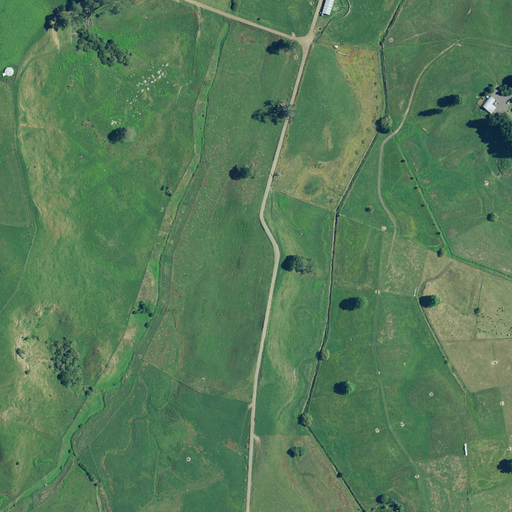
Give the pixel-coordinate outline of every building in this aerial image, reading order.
[(329,15),(333,0),(325,0),(322,13),(329,15)] [(6,75),(7,76),(8,76),(10,76),(11,75),(12,74),(13,73),(13,72),(13,70),(12,69),(11,68),(10,67),(9,67),(7,67),(6,68),(5,69),(4,70),(4,71),(4,73),(2,74),(3,77),(6,75)] [(494,100),(489,96),(482,105),(487,109),(494,100)] [(496,107),(491,104),(487,110),(491,113),(496,107)] [(457,468),(458,457),(448,457),(447,468),(457,468)]
